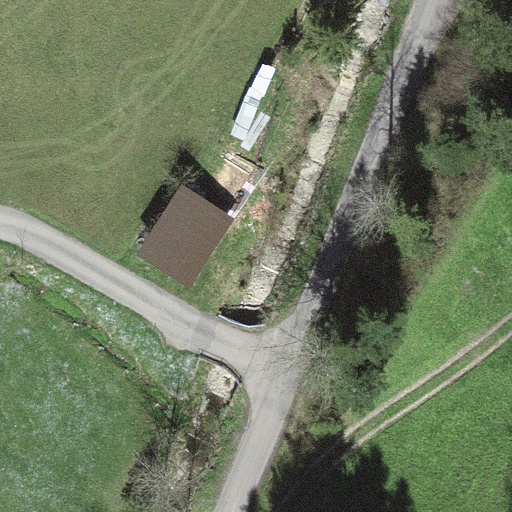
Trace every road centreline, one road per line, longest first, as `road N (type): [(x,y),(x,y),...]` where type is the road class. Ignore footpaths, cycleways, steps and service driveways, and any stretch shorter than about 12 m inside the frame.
road 1 (track): [(232,511),(280,366),(431,0)]
road 2 (track): [(284,511),(325,466),(511,323)]
